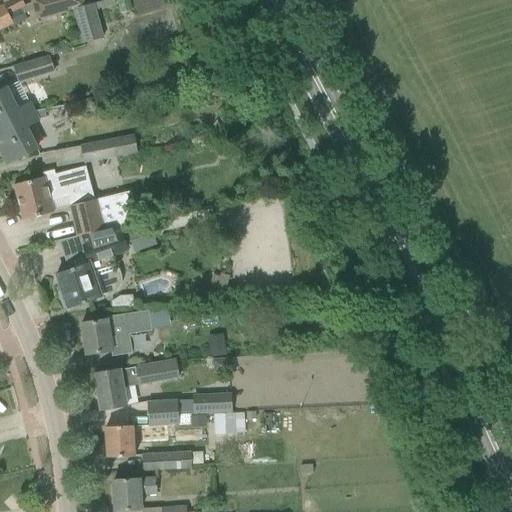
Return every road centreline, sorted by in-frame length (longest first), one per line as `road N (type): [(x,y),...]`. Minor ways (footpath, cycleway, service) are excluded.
road 1 (primary): [(511,486),(382,209),(270,0)]
road 2 (unclassified): [(64,511),(59,399),(0,288)]
